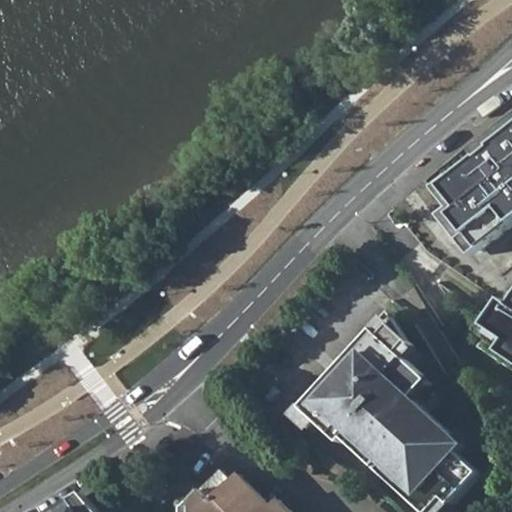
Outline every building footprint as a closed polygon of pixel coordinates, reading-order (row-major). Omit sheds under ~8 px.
[(511,134),(496,147),(497,149),(484,159),(482,157),(446,187),(463,209),(456,215),(483,251),(511,227),(511,134)] [(511,302),(509,300),(491,326),(511,340),(511,342),(505,352),(511,356),(511,302)] [(355,432),(366,442),(360,448),(405,490),(412,483),(422,494),(416,501),(428,511),(434,511),(449,496),(455,503),(483,472),(462,452),(451,441),(457,435),(418,399),(410,392),(426,374),(409,358),(402,352),(412,341),(395,325),(387,318),(378,329),(325,386),(325,384),(305,406),(324,424),(345,443),(355,432)] [(409,358),(420,348),(412,341),(402,352),(409,358)] [(418,399),(434,381),(426,374),(410,392),(418,399)] [(324,424),(305,406),(297,415),(317,433),(324,424)] [(366,442),(355,432),(345,443),(355,453),(360,448),(366,442)] [(468,445),(457,435),(451,441),(462,452),(468,445)] [(296,511),(281,497),(273,505),(242,473),(234,480),(223,470),(193,501),(196,505),(195,511),(296,511)] [(422,494),(412,483),(405,490),(416,501),(422,494)] [(86,494),(73,503),(77,508),(91,499),(86,494)] [(449,496),(434,511),(446,511),(455,503),(449,496)] [(101,511),(91,499),(77,508),(73,503),(59,511),(101,511)]
